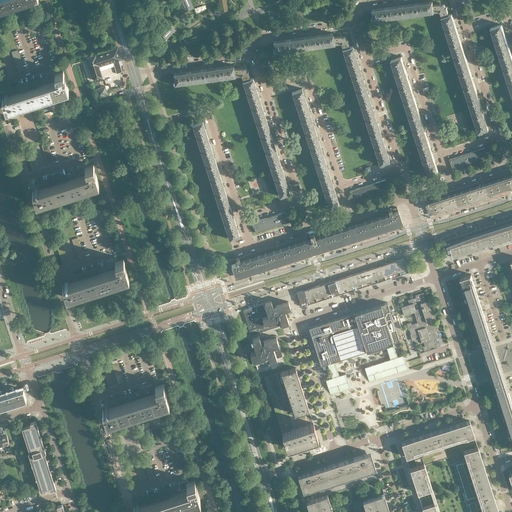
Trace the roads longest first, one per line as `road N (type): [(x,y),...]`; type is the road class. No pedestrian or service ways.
road 1 (residential): [(334,451),(295,324),(436,277)]
road 2 (unclassified): [(75,337),(0,104)]
road 3 (secondary): [(210,296),(137,75)]
road 4 (secondary): [(131,77),(202,298)]
road 5 (tertiary): [(214,308),(424,241)]
road 6 (tertiary): [(418,226),(210,296)]
road 7 (secondary): [(265,473),(214,308)]
road 8 (secondary): [(206,311),(260,475)]
road 9 (unclassified): [(131,511),(80,351)]
road 10 (residential): [(440,156),(406,48),(365,60)]
road 11 (residential): [(341,186),(308,83),(302,78),(265,91)]
road 12 (residential): [(477,406),(436,277)]
road 13 (unclassified): [(202,298),(75,337)]
road 14 (unclassified): [(80,351),(206,311)]
